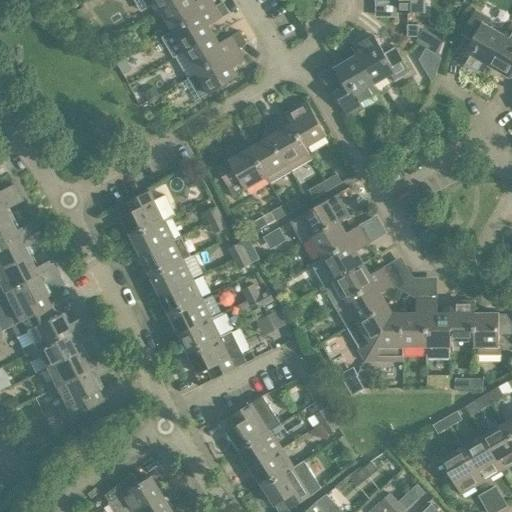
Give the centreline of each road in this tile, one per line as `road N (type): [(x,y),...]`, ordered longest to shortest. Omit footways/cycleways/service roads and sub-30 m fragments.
road 1 (residential): [(376,196),(413,260),(474,260),(510,202),(508,172),(487,126)]
road 2 (residential): [(65,202),(279,70)]
road 3 (residential): [(167,424),(65,202)]
road 4 (residential): [(294,58),(376,196)]
road 5 (residential): [(167,424),(184,402),(282,356)]
road 6 (residential): [(487,126),(376,196)]
